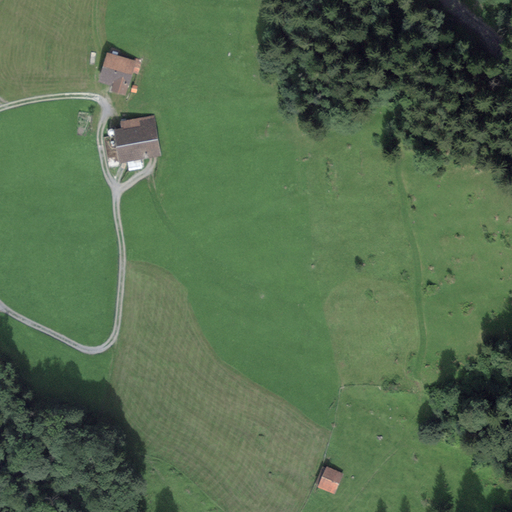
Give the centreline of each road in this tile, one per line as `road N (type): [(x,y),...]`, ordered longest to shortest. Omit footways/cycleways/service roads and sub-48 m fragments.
road 1 (track): [(338,511),(411,430),(423,400),(400,152)]
road 2 (track): [(116,191),(122,266),(114,336),(105,346),(72,344),(0,302)]
road 3 (track): [(0,108),(72,95),(105,102),(100,138),(116,191)]
